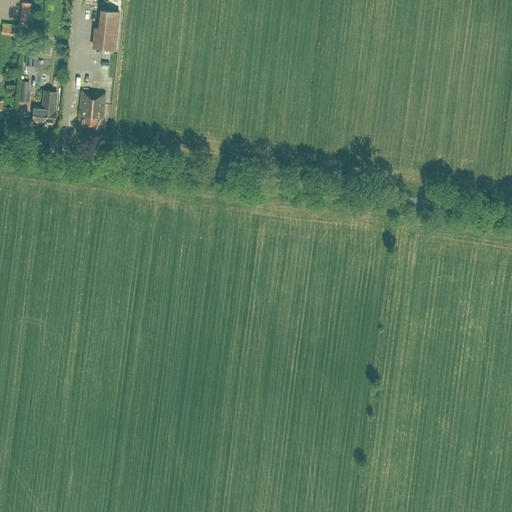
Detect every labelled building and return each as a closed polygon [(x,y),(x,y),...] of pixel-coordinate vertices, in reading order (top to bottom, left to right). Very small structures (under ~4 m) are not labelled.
[(36,4),(22,2),(19,25),(33,27),(36,4)] [(120,8),(101,6),(99,25),(94,24),(92,42),(116,45),(120,8)] [(18,27),(2,25),(1,34),(13,36),(13,37),(17,38),(18,27)] [(36,51),(25,50),(24,64),(35,65),(36,51)] [(29,80),(21,80),(19,101),(29,102),(30,92),(28,91),(29,80)] [(54,122),(57,91),(43,89),(41,108),(34,107),(32,120),(54,122)] [(82,92),(78,126),(102,129),(105,95),(82,92)]
